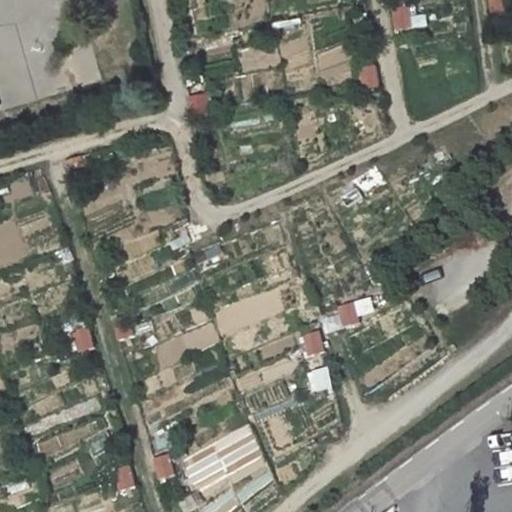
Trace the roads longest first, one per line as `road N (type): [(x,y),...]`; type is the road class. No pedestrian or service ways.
road 1 (unclassified): [(511,402),(361,511)]
road 2 (unknown): [(182,127),(157,0)]
